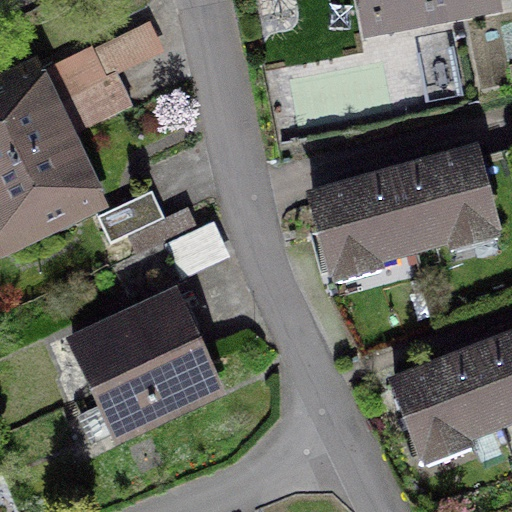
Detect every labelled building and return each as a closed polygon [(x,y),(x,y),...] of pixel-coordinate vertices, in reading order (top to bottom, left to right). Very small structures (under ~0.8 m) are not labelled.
[(366,0),(375,50),(511,27),(511,26),(507,0),(366,0)] [(120,74),(64,99),(79,131),(135,107),(120,74)] [(0,164),(63,135),(36,78),(0,94),(0,164)] [(63,135),(0,164),(0,233),(5,244),(95,202),(63,135)] [(475,155),(393,178),(413,250),(495,226),(475,155)] [(334,272),(413,250),(393,178),(313,201),(334,272)] [(154,195),(99,219),(110,245),(165,220),(154,195)] [(190,306),(92,350),(133,442),(232,399),(190,306)] [(511,337),(475,351),(502,427),(511,423),(511,337)] [(419,458),(502,427),(475,351),(391,382),(419,458)]
